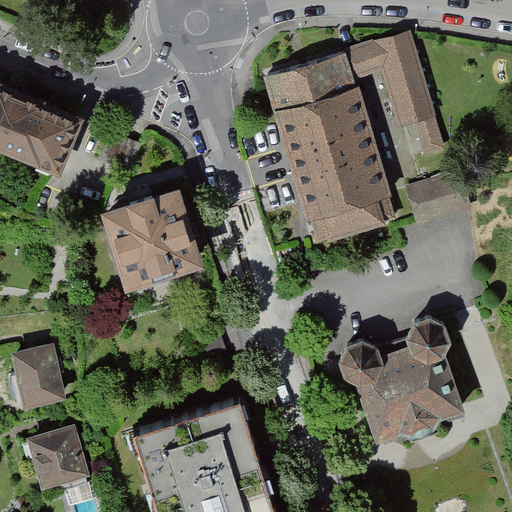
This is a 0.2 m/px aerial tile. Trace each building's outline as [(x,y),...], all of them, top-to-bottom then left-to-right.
[(451,148),(413,34),(315,66),(269,81),(284,128),(313,217),(322,243),(397,218),(351,79),(385,68),(405,127),(417,122),(428,156),(451,148)] [(80,118),(0,84),(0,139),(61,165),(80,118)] [(407,189),(420,228),(474,210),(462,171),(407,189)] [(143,192),(114,201),(137,274),(211,250),(188,178),(167,185),(165,178),(141,185),(143,192)] [(349,371),(360,376),(381,437),(403,429),(416,431),(436,425),(445,414),(466,407),(446,349),(452,336),(448,322),(434,315),(420,320),(413,333),(418,348),(385,360),(380,345),(364,339),(349,345),(345,358),(349,371)] [(67,394),(56,342),(19,350),(30,401),(67,394)] [(281,511),(242,395),(135,430),(162,511),(281,511)] [(79,415),(35,428),(48,476),(92,463),(79,415)]
